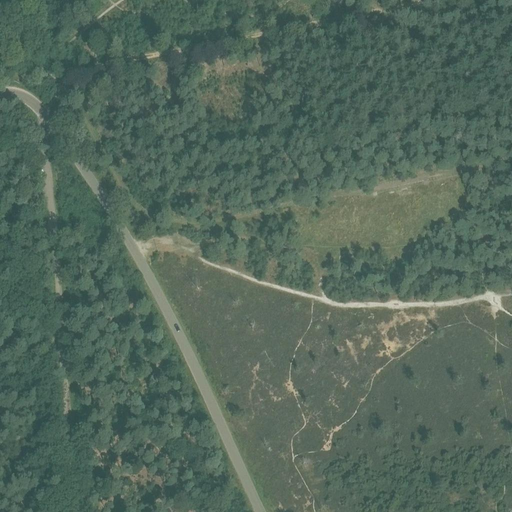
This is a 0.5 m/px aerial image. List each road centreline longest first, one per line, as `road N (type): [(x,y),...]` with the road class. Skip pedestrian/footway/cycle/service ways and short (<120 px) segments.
road 1 (unclassified): [(262,511),(145,263),(51,120),(22,95),(0,92)]
road 2 (track): [(76,511),(47,116)]
